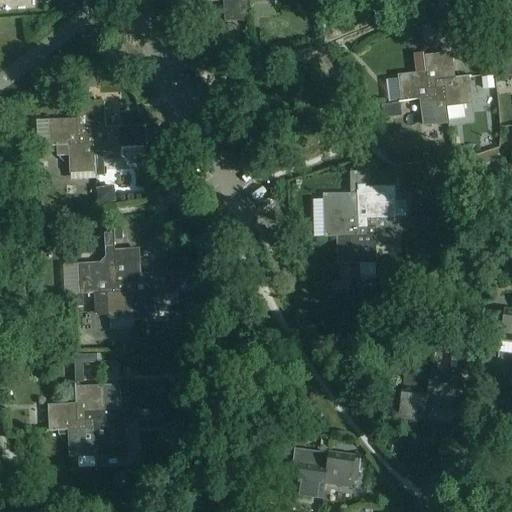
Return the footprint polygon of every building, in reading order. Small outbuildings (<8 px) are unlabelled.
[(224,0),(224,1),(226,23),(250,21),(248,3),(248,0),(224,0)] [(430,26),(422,26),(423,42),(431,41),(430,26)] [(421,76),(400,78),(402,102),(422,100),(438,98),(437,90),(428,91),(426,75),(424,59),(423,51),(416,51),(418,72),(421,72),(421,76)] [(450,56),(424,59),(426,75),(428,91),(437,90),(436,82),(453,80),(450,56)] [(453,80),(436,82),(437,90),(445,89),(447,107),(470,104),(467,78),(453,80)] [(438,98),(422,100),(425,126),(449,123),(447,107),(445,89),(437,90),(438,98)] [(400,104),(383,106),(384,112),(401,110),(400,104)] [(101,105),(76,106),(76,122),(77,137),(85,138),(85,130),(103,129),(101,105)] [(461,113),(461,125),(478,126),(478,113),(461,113)] [(76,122),(49,124),(50,148),(70,147),(85,146),(85,138),(77,137),(76,122)] [(103,129),(85,130),(85,138),(94,137),(95,156),(96,172),(96,177),(103,176),(103,162),(99,158),(99,156),(119,155),(118,147),(138,147),(138,137),(144,137),(144,130),(119,131),(119,128),(118,128),(103,129)] [(85,146),(70,147),(71,173),(96,172),(95,156),(94,137),(85,138),(85,146)] [(70,147),(57,147),(57,152),(57,156),(69,155),(70,155),(70,147)] [(356,173),(357,185),(365,185),(365,168),(356,168),(356,173)] [(158,178),(144,178),(144,193),(159,192),(158,178)] [(360,195),(357,195),(357,197),(357,213),(358,230),(366,230),(365,221),(384,221),(391,220),(390,204),(383,204),(383,196),(360,197),(360,195)] [(357,213),(332,214),(332,239),(337,239),(338,239),(351,238),(366,238),(366,230),(358,230),(357,213)] [(384,221),(365,221),(366,230),(375,230),(375,247),(400,246),(400,220),(399,220),(391,220),(384,221)] [(130,226),(119,227),(119,235),(131,234),(130,226)] [(351,238),(338,239),(339,266),(376,266),(375,247),(375,230),(366,230),(366,238),(351,238)] [(110,265),(78,267),(79,295),(96,294),(125,293),(124,285),(115,285),(114,251),(113,243),(106,243),(107,257),(109,262),(110,265)] [(138,250),(114,251),(115,285),(124,285),(124,276),(139,276),(138,250)] [(139,276),(124,276),(124,285),(133,284),(133,300),(157,299),(156,275),(139,276)] [(350,282),(341,282),(341,293),(350,293),(350,282)] [(125,293),(96,294),(97,314),(110,313),(110,318),(134,317),(133,300),(133,284),(124,285),(125,293)] [(511,311),(503,310),(496,359),(497,359),(499,344),(511,345),(511,311)] [(96,355),(73,356),(74,383),(79,383),(83,383),(82,364),(96,364),(96,355)] [(403,376),(395,436),(396,436),(398,421),(417,423),(424,424),(426,409),(427,402),(430,380),(403,376)] [(427,402),(426,409),(445,411),(452,412),(456,379),(430,376),(430,380),(427,402)] [(101,388),(75,389),(75,406),(76,423),(84,422),(84,414),(102,413),(115,413),(114,397),(101,397),(101,388)] [(49,408),(50,432),(69,431),(85,430),(84,422),(76,423),(75,406),(49,408)] [(102,413),(84,414),(84,422),(93,422),(95,456),(122,454),(121,418),(136,417),(135,411),(115,413),(102,413)] [(85,430),(69,431),(70,457),(95,456),(93,422),(84,422),(85,430)] [(326,468),(324,485),(343,488),(350,489),(351,480),(356,481),(360,453),(355,453),(354,457),(344,456),(345,450),(332,448),(331,454),(329,454),(327,464),(326,468)] [(291,463),(289,475),(298,476),(297,484),(296,494),(295,497),(315,500),(321,501),(322,498),(323,491),(324,485),(326,468),(327,464),(292,458),(291,463)]
